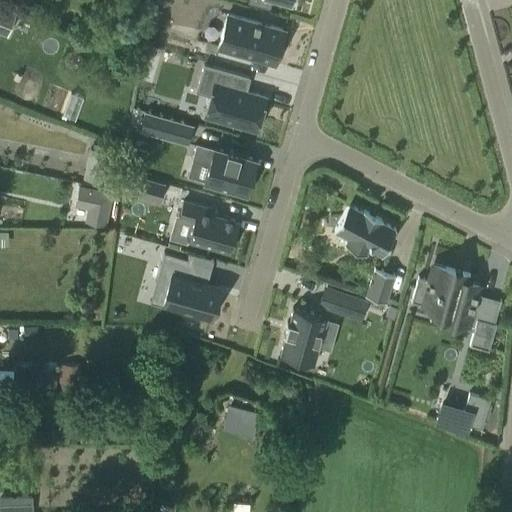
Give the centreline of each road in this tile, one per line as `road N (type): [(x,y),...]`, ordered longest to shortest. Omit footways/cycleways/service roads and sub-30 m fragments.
road 1 (residential): [(297,136),(511,239)]
road 2 (residential): [(297,136),(244,328)]
road 3 (residential): [(466,0),(511,178)]
road 4 (residential): [(338,0),(297,136)]
